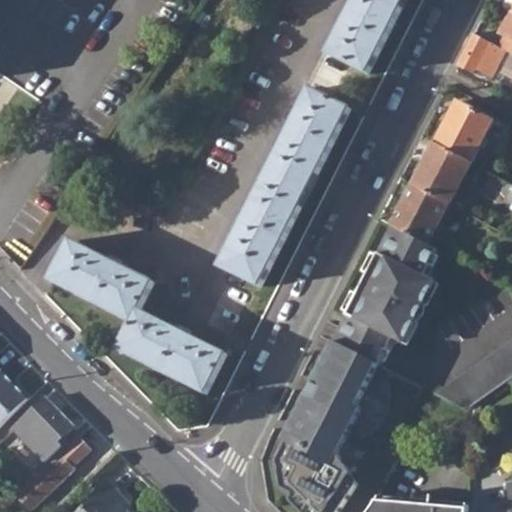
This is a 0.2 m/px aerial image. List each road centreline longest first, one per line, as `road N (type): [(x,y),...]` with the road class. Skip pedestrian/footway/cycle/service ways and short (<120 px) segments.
road 1 (residential): [(464,0),(210,499)]
road 2 (tertiary): [(0,292),(210,499)]
